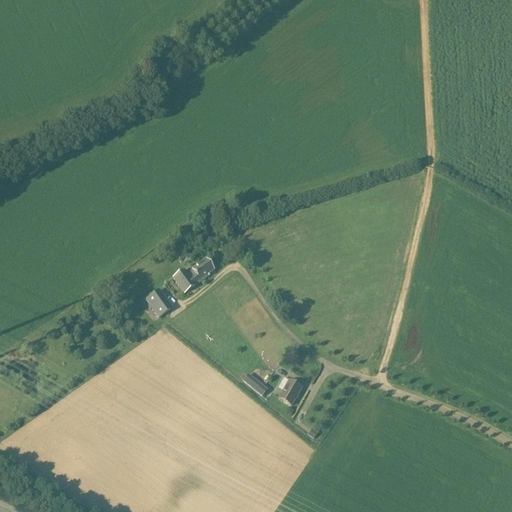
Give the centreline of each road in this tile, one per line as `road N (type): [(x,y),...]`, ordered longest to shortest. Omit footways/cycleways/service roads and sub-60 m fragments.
road 1 (track): [(376,384),(430,165),(422,0)]
road 2 (residential): [(511,445),(339,369),(293,340),(244,270)]
